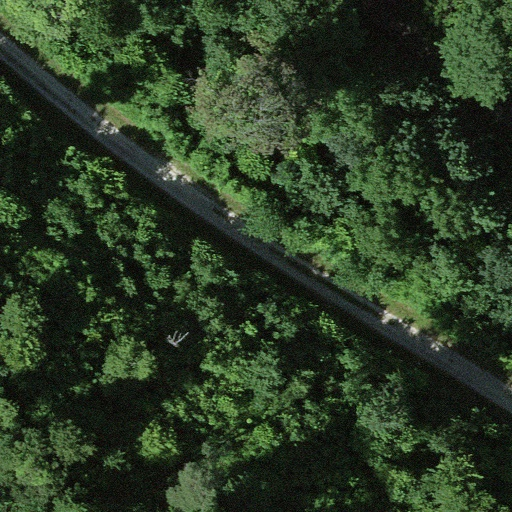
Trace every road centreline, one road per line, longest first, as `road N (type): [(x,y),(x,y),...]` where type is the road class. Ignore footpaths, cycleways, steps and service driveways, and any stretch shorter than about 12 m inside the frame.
road 1 (track): [(511,385),(132,139),(0,18)]
road 2 (unclassified): [(383,0),(511,99)]
